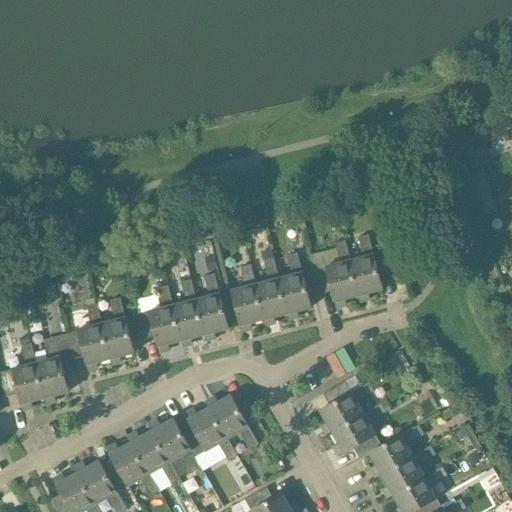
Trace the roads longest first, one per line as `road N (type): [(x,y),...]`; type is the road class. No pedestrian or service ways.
road 1 (residential): [(268,379),(252,368),(225,367),(189,379),(0,481)]
road 2 (residential): [(341,511),(268,379)]
road 3 (residential): [(268,379),(357,330),(394,320)]
